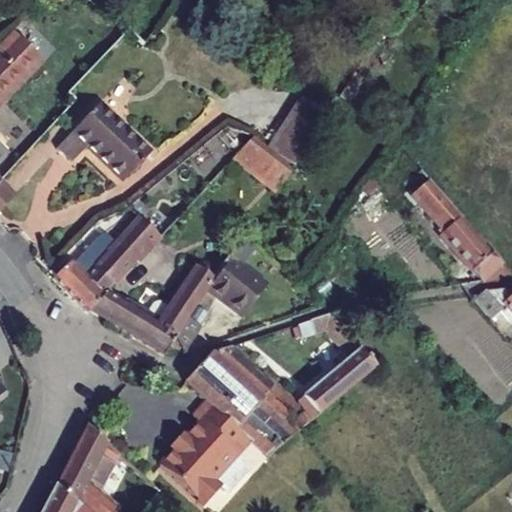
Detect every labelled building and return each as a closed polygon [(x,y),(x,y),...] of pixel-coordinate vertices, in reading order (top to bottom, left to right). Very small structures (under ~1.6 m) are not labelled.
[(144,51),(122,31),(70,87),(92,107),(144,51)] [(30,55),(14,40),(0,55),(0,61),(14,74),(30,55)] [(14,74),(0,61),(0,93),(17,76),(14,74)] [(317,119),(294,104),(262,151),(284,169),(317,119)] [(92,107),(51,152),(67,166),(79,153),(115,186),(144,155),(92,107)] [(248,138),(231,156),(270,190),(284,169),(262,151),(248,138)] [(11,175),(0,187),(0,193),(7,200),(21,185),(11,175)] [(426,183),(410,197),(443,235),(439,238),(479,284),(500,265),(491,255),(488,257),(457,223),(460,221),(426,183)] [(75,274),(66,265),(49,282),(83,318),(87,316),(104,297),(168,224),(147,204),(127,225),(125,223),(112,239),(109,236),(98,247),(95,244),(89,250),(93,253),(101,260),(83,282),(75,274)] [(93,253),(75,274),(83,282),(101,260),(93,253)] [(260,285),(222,261),(207,284),(200,295),(238,319),(260,285)] [(207,284),(190,272),(155,327),(104,297),(87,316),(158,360),(166,347),(183,322),(200,295),(207,284)] [(481,293),(471,302),(504,340),(510,334),(501,323),(504,320),(481,293)] [(511,295),(502,305),(511,315),(511,295)] [(290,407),(299,417),(307,426),(373,369),(329,319),(309,325),(314,342),(320,340),(340,364),(290,407)] [(195,330),(183,322),(166,347),(179,355),(195,330)] [(179,387),(201,407),(218,423),(240,443),(244,447),(262,464),(307,426),(299,417),(285,428),(282,426),(292,414),(225,352),(206,358),(179,387)] [(167,455),(152,471),(161,479),(218,423),(201,407),(187,422),(193,427),(178,443),(174,440),(163,451),(167,455)] [(227,457),(240,443),(218,423),(161,479),(197,511),(214,495),(219,499),(233,485),(220,473),(231,461),(227,457)] [(114,458),(82,430),(50,490),(76,511),(112,511),(94,496),(114,458)] [(240,443),(227,457),(231,461),(244,447),(240,443)] [(38,511),(76,511),(50,490),(38,511)]
